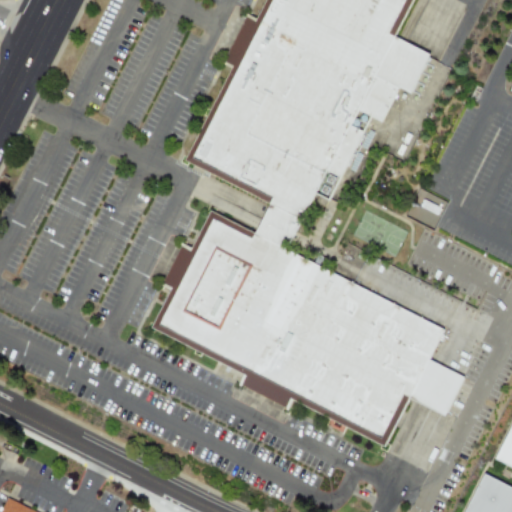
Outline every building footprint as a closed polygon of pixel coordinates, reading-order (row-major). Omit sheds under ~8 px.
[(411,0),(289,247),(254,231),(260,219),(268,204),(185,160),(266,0),(411,0)] [(395,460),(152,338),(212,219),(455,341),(395,460)] [(511,460),(502,455),(511,435),(511,460)] [(511,511),(511,487),(481,473),(463,511),(511,511)] [(35,511),(2,498),(0,502),(0,511),(35,511)]
